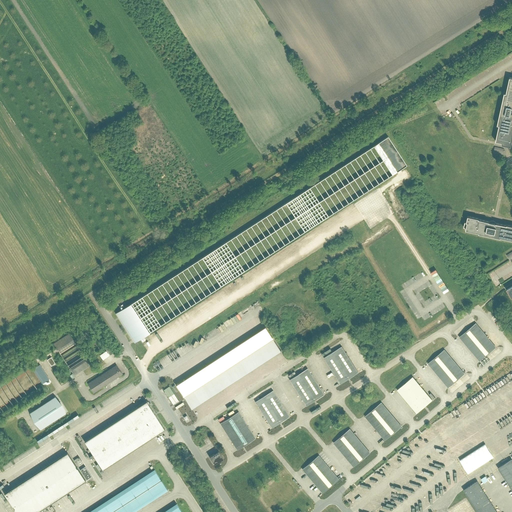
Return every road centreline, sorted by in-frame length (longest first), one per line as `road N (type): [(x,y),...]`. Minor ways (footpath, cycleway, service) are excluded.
road 1 (track): [(0,338),(511,20)]
road 2 (unknown): [(149,380),(253,311)]
